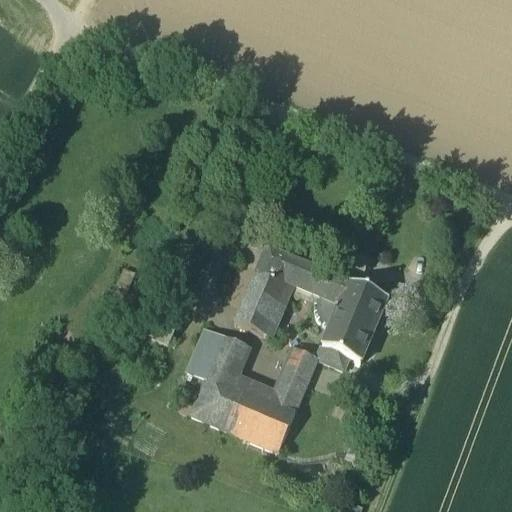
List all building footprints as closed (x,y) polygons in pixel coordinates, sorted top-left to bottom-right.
[(388,304),(266,254),(258,275),(289,288),(293,293),(317,302),(339,312),(330,334),(323,352),(349,363),(362,368),(388,304)] [(258,275),(235,330),(266,343),(289,288),(258,275)] [(339,312),(317,302),(314,309),(313,318),(316,326),(323,331),(330,334),(339,312)] [(181,320),(151,305),(137,332),(168,348),(181,320)] [(205,336),(187,379),(206,387),(224,344),(205,336)] [(271,410),(226,391),(242,351),(224,344),(206,387),(192,422),(279,458),(295,419),(271,410)] [(349,363),(323,352),(318,363),(317,365),(344,376),(349,363)] [(318,363),(294,354),(283,382),(306,392),(317,365),(318,363)] [(306,392),(283,382),(271,410),(295,419),(306,392)]
